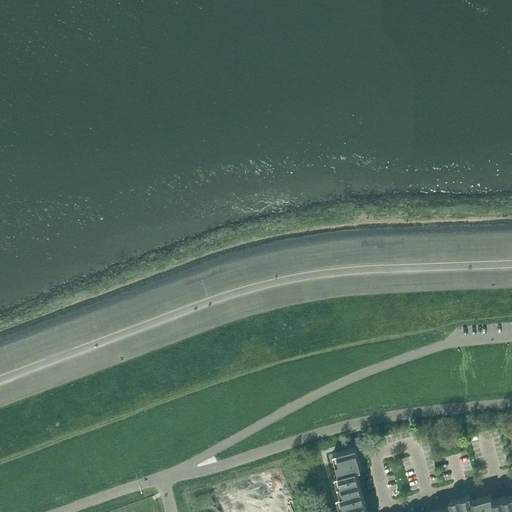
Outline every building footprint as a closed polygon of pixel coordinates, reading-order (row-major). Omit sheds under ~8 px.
[(362,467),(356,446),(337,451),(339,459),(335,460),(336,461),(339,473),(356,468),(362,467)] [(337,494),(340,503),(364,497),(356,468),(339,473),(341,480),(337,481),(338,482),(341,493),(337,494)] [(453,511),(473,511),(471,499),(470,494),(449,500),(451,505),(453,511)] [(471,499),(473,511),(496,511),(493,499),(492,494),(471,499)] [(511,511),(511,494),(493,499),(496,511),(511,511)] [(368,511),(364,497),(340,503),(342,511),(368,511)]
